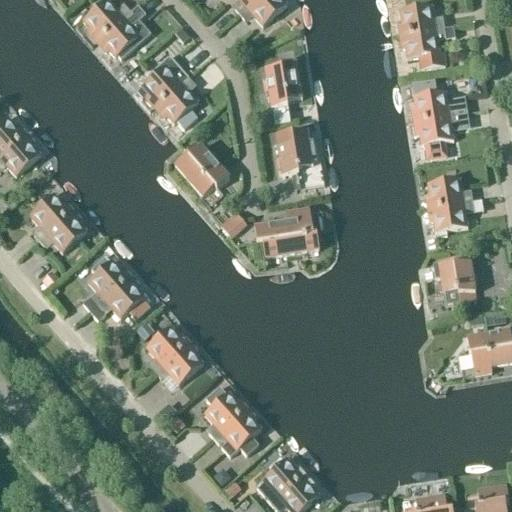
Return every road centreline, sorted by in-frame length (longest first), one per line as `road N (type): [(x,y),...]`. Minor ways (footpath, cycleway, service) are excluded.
road 1 (residential): [(220,511),(0,258)]
road 2 (unclassified): [(255,212),(240,87),(169,0)]
road 3 (unclassified): [(511,207),(479,0)]
road 4 (tertiary): [(101,511),(0,395)]
